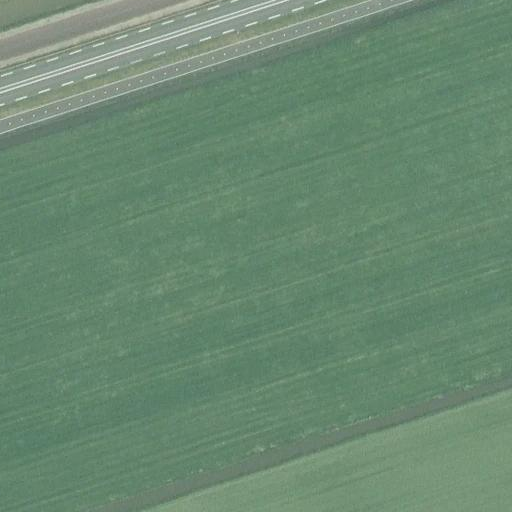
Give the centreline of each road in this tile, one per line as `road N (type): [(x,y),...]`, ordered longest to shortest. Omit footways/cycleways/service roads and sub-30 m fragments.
road 1 (primary): [(0,91),(281,0)]
road 2 (unclassified): [(155,0),(0,51)]
